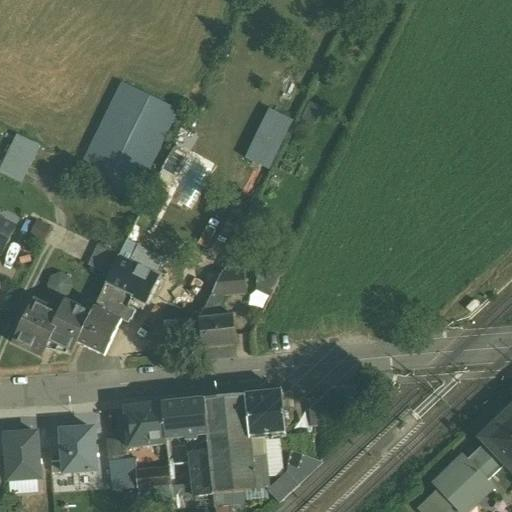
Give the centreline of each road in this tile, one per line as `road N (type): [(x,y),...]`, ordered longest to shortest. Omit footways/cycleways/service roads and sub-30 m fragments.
road 1 (residential): [(0,392),(511,348)]
road 2 (track): [(511,258),(408,357)]
